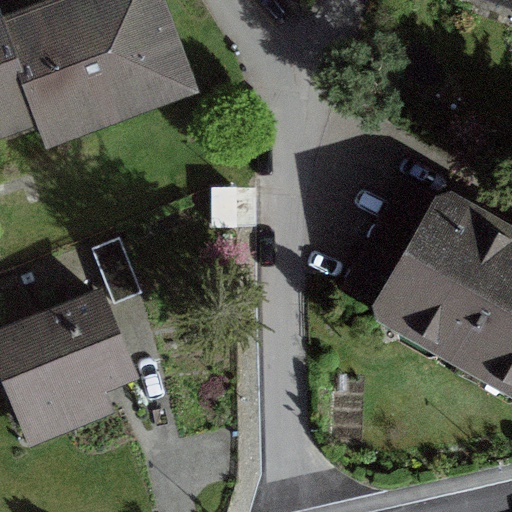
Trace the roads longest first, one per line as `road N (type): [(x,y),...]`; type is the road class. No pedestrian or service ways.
road 1 (residential): [(279,511),(289,119)]
road 2 (residential): [(289,119),(229,0)]
road 3 (residential): [(289,119),(334,0)]
